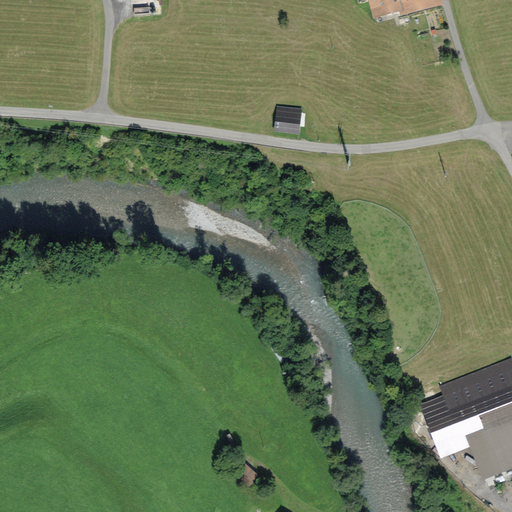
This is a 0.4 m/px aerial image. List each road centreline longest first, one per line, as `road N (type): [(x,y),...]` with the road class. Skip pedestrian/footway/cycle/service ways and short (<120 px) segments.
road 1 (unclassified): [(490,129),(336,148),(0,110)]
road 2 (unclassified): [(445,0),(490,129)]
